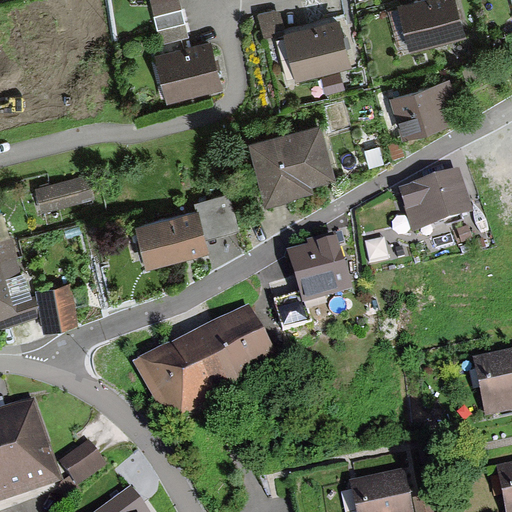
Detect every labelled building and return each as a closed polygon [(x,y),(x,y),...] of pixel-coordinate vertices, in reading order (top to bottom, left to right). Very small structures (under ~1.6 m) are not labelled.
[(178,0),(150,0),(162,44),(188,37),(178,0)] [(457,0),(415,0),(397,5),(410,55),(468,40),(457,0)] [(279,10),(259,16),(265,39),(286,34),(279,10)] [(340,22),(285,35),(296,81),(351,68),(340,22)] [(209,41),(156,56),(169,103),(222,89),(209,41)] [(340,74),(322,79),(326,95),(344,90),(340,74)] [(391,98),(404,141),(462,124),(449,80),(391,98)] [(323,126),(249,145),(265,208),(315,195),(313,185),(336,179),(323,126)] [(458,168),(401,186),(414,227),(471,209),(458,168)] [(84,172),(34,187),(42,214),(92,200),(84,172)] [(197,209),(136,225),(147,267),(209,251),(197,209)] [(0,234),(0,316),(4,315),(29,308),(7,232),(0,234)] [(337,233),(289,248),(302,290),(305,302),(353,288),(337,233)] [(46,332),(63,330),(58,287),(41,289),(46,332)] [(305,302),(302,290),(275,298),(282,327),(310,319),(305,302)] [(152,350),(132,360),(166,428),(285,369),(276,350),(251,301),(152,350)] [(511,349),(473,357),(484,415),(511,409),(511,349)] [(0,410),(0,498),(62,478),(35,399),(0,410)] [(91,441),(63,459),(80,484),(108,466),(91,441)] [(511,511),(511,460),(498,463),(507,511),(511,511)] [(405,467),(350,479),(357,511),(414,511),(411,494),(405,467)] [(149,511),(131,487),(97,511),(149,511)] [(435,511),(431,493),(413,497),(416,511),(435,511)]
